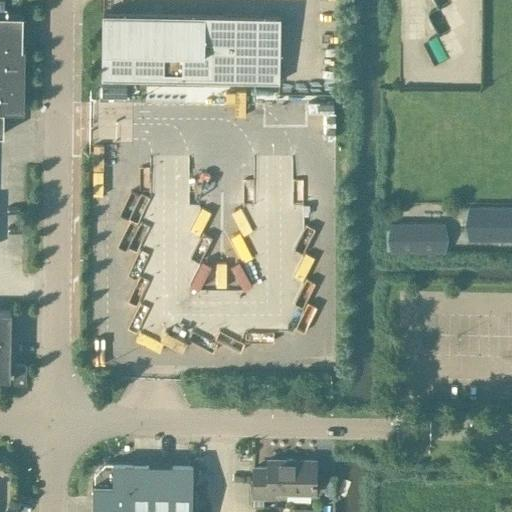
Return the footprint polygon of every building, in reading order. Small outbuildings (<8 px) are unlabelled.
[(101,79),(279,81),(280,14),(102,11),(101,79)] [(23,13),(0,12),(0,133),(4,133),(4,109),(24,109),(25,46),(22,46),(23,13)] [(117,94),(117,83),(117,82),(104,82),(93,82),(93,92),(93,94),(100,94),(117,94)] [(511,237),(511,205),(468,206),(468,238),(511,237)] [(394,223),(390,223),(390,250),(443,250),(443,245),(444,235),(444,223),(404,223),(394,223)] [(0,377),(10,377),(11,310),(0,309),(0,377)] [(26,364),(14,364),(14,383),(25,383),(26,364)] [(315,459),(268,458),(268,466),(254,466),(253,497),(273,497),(273,491),(314,491),(315,459)] [(0,511),(12,511),(13,470),(4,461),(0,460),(0,511)] [(191,511),(193,463),(105,462),(94,473),(94,482),(92,482),(91,511),(191,511)] [(333,480),(323,480),(324,498),(334,498),(334,495),(333,480)]
